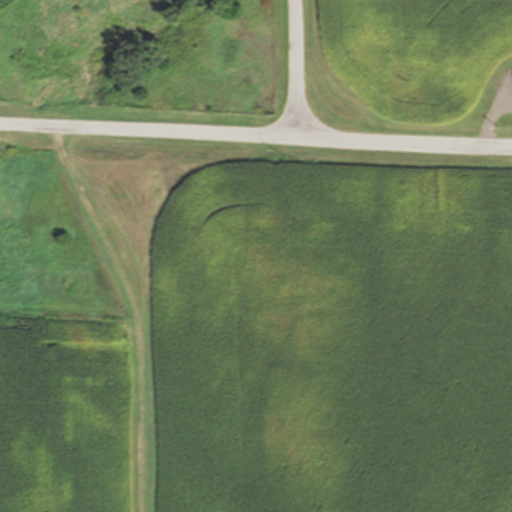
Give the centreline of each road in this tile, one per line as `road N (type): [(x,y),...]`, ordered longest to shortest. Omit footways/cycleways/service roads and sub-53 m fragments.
road 1 (residential): [(511,152),(0,127)]
road 2 (track): [(139,511),(136,309),(67,169),(57,130)]
road 3 (residential): [(301,140),(297,0)]
